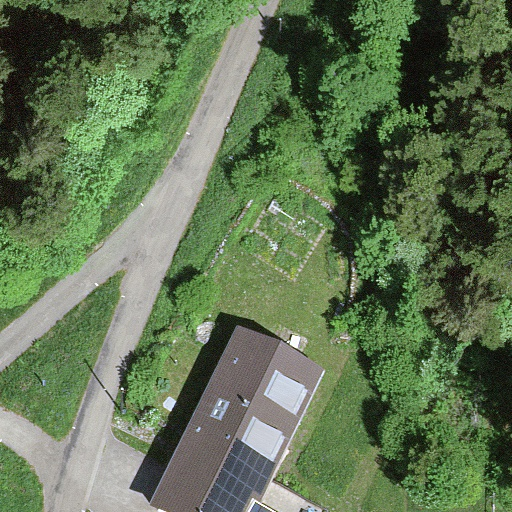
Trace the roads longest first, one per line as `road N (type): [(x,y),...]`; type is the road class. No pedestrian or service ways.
road 1 (unclassified): [(73,488),(170,210)]
road 2 (unclassified): [(170,210),(260,0)]
road 3 (unclassified): [(0,361),(170,210)]
